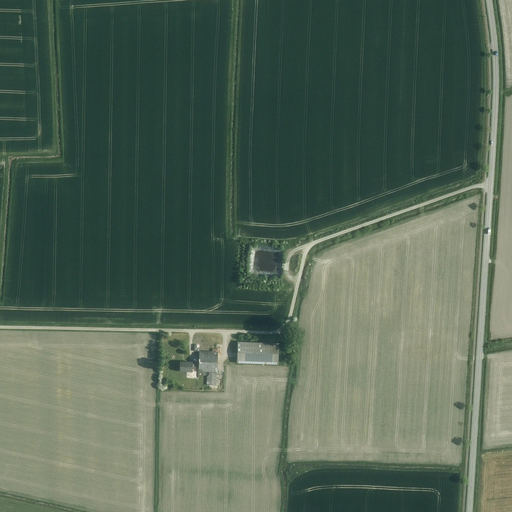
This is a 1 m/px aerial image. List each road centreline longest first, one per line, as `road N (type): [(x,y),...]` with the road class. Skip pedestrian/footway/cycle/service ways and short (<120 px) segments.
road 1 (residential): [(0,327),(274,333),(285,327),(301,260),(315,241),(491,183)]
road 2 (secondary): [(491,183),(470,511)]
road 3 (secondary): [(489,0),(497,71),(491,183)]
